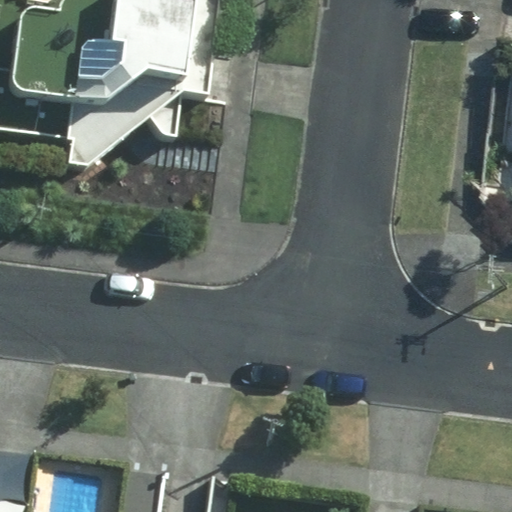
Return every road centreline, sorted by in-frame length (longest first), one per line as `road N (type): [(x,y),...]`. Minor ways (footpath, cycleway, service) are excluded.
road 1 (residential): [(341,355),(378,0)]
road 2 (residential): [(341,355),(0,311)]
road 3 (residential): [(511,376),(341,355)]
